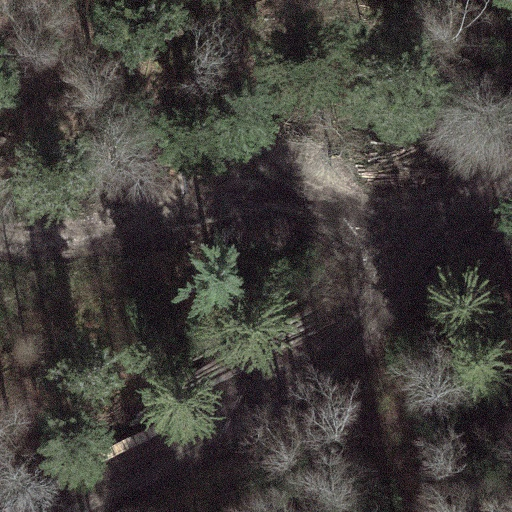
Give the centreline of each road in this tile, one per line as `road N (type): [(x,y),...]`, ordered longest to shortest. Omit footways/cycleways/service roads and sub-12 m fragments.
road 1 (track): [(458,207),(443,249),(354,345),(277,396),(49,511)]
road 2 (track): [(0,239),(71,240),(268,189),(458,207)]
